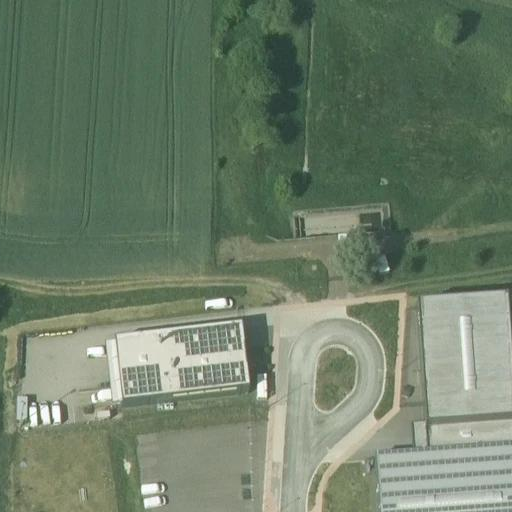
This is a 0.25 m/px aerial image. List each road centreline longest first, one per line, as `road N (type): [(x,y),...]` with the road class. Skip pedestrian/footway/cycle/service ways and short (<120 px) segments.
road 1 (track): [(317,352),(306,313),(256,281),(79,295),(0,279)]
road 2 (unclassified): [(292,479),(369,396),(373,380),(361,353),(317,352),(299,385),(297,412)]
